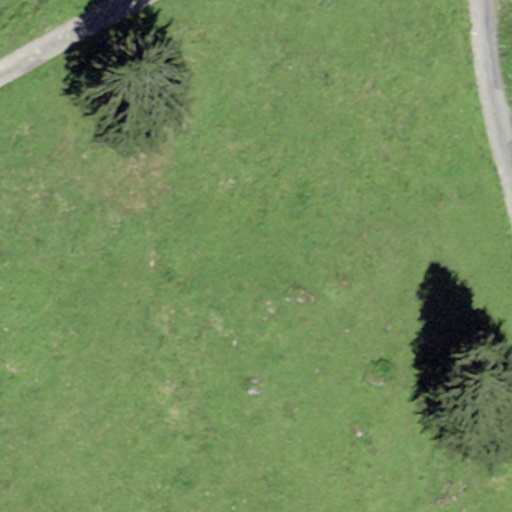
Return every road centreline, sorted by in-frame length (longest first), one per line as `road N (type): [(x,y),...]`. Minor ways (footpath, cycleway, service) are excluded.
road 1 (track): [(493,0),(496,82),(511,160)]
road 2 (track): [(0,68),(127,0)]
